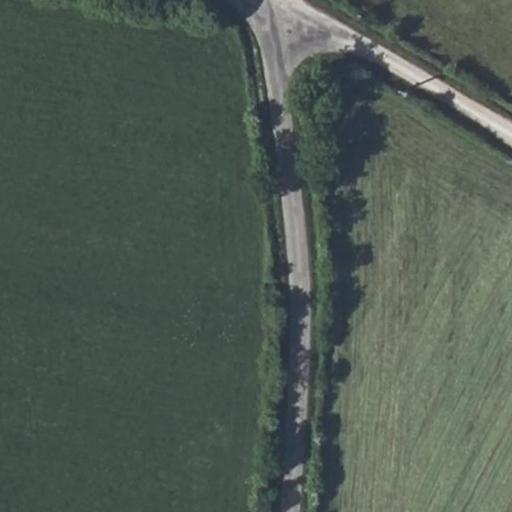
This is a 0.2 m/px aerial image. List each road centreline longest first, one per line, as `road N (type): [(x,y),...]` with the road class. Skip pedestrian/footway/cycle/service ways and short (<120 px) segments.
road 1 (unclassified): [(286,511),(294,328),(288,153),(258,0)]
road 2 (unclassified): [(266,0),(511,138)]
